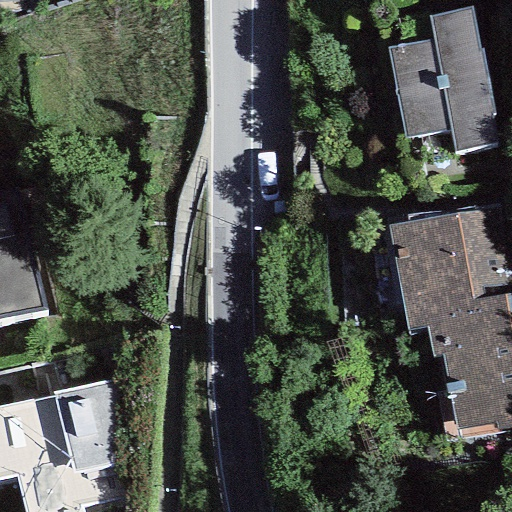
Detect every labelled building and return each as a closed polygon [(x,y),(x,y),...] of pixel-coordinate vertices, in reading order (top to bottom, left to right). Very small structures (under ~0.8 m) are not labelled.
[(470,9),(429,17),(433,39),(386,48),(403,140),(449,131),(452,151),(500,142),(483,50),(478,50),(470,9)] [(0,317),(41,308),(12,185),(0,187),(0,317)] [(491,210),(389,227),(407,332),(426,329),(508,315),(503,289),(511,287),(511,231),(496,235),(491,210)] [(511,334),(508,315),(426,329),(431,357),(442,355),(457,430),(493,423),(495,434),(511,430),(511,334)] [(108,380),(0,405),(0,478),(15,475),(23,511),(83,511),(83,509),(124,499),(110,441),(122,438),(108,380)]
